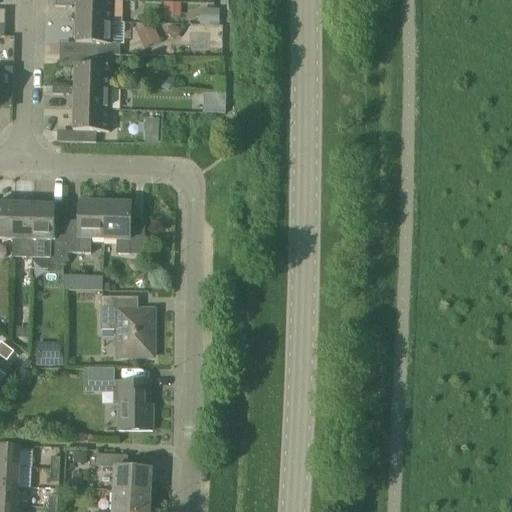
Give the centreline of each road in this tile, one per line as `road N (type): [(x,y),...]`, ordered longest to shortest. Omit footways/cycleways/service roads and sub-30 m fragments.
road 1 (secondary): [(292,511),(306,235),(306,0)]
road 2 (residential): [(187,511),(193,178)]
road 3 (residential): [(22,161),(170,166),(193,178)]
road 4 (residential): [(22,161),(25,0)]
